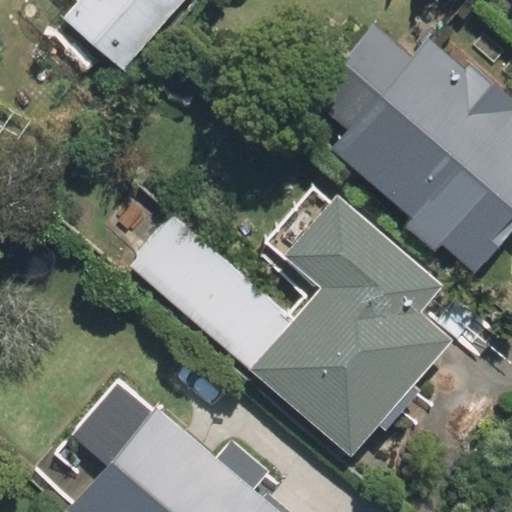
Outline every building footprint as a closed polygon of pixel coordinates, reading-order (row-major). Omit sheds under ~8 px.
[(102,97),(185,0),(71,0),(36,42),(102,97)] [(511,100),(429,30),(329,146),(472,268),(511,221),(511,100)] [(452,336),(420,309),(442,285),(334,193),(284,252),(317,281),(289,314),(245,365),(350,455),(452,336)] [(245,365),(289,314),(172,214),(127,266),(244,366),(245,365)] [(287,511),(255,485),(268,470),(229,437),(217,452),(158,402),(65,511),(67,511),(287,511)]
